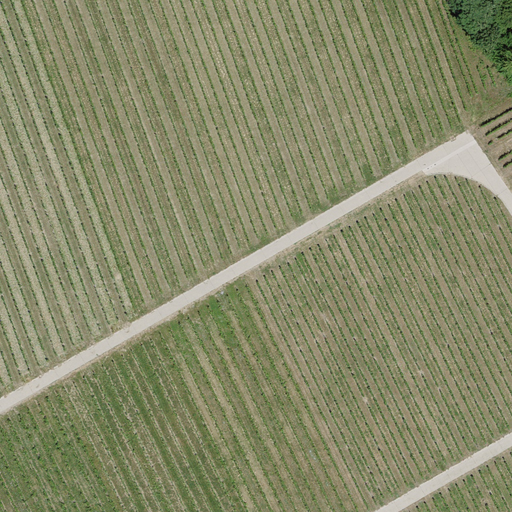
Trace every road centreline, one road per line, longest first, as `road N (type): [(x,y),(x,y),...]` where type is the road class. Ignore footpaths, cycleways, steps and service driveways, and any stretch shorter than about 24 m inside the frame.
road 1 (track): [(0,405),(420,165),(463,152),(511,203)]
road 2 (track): [(396,511),(511,446)]
